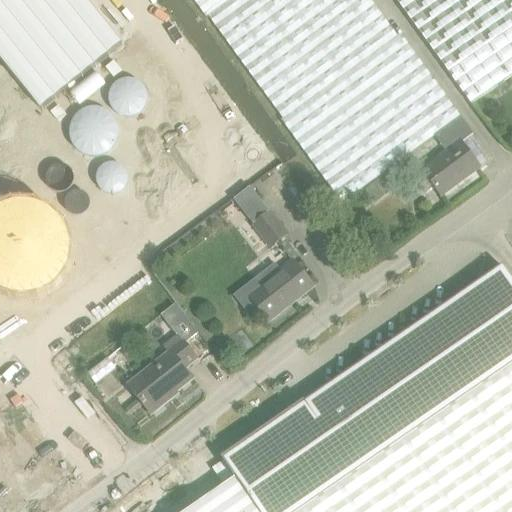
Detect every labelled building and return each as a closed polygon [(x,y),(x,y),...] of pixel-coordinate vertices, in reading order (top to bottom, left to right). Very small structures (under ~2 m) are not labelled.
[(0,0),(0,60),(41,111),(122,45),(85,0),(0,0)] [(194,0),(202,10),(226,43),(249,75),(272,107),(282,121),(305,154),(327,187),(341,206),(435,138),(461,118),(400,35),(397,37),(369,0),(194,0)] [(511,77),(511,0),(399,0),(473,104),(511,77)] [(423,173),(415,179),(426,194),(435,188),(442,196),(480,167),(479,166),(462,143),(471,137),(473,135),(461,118),(435,138),(447,154),(423,173)] [(395,190),(385,177),(365,191),(375,205),(395,190)] [(250,188),(234,201),(254,226),(270,213),(250,188)] [(272,248),(288,235),(270,213),(254,226),(272,248)] [(255,282),(234,299),(250,318),(260,310),(270,322),(314,287),(294,261),(281,271),(276,265),(269,271),(275,279),(262,289),(255,282)] [(302,511),(511,367),(511,284),(501,269),(321,395),(307,404),(288,415),(282,420),(221,460),(235,481),(203,502),(189,511),(302,511)] [(184,319),(170,330),(176,337),(178,336),(185,345),(197,336),(184,319)] [(184,370),(197,359),(185,345),(178,336),(176,337),(164,347),(169,353),(128,387),(138,400),(144,407),(145,406),(153,415),(169,402),(167,400),(192,380),(184,370)] [(109,359),(86,378),(96,391),(120,372),(109,359)] [(511,511),(511,367),(302,511),(511,511)] [(138,400),(125,411),(131,417),(144,407),(138,400)]
